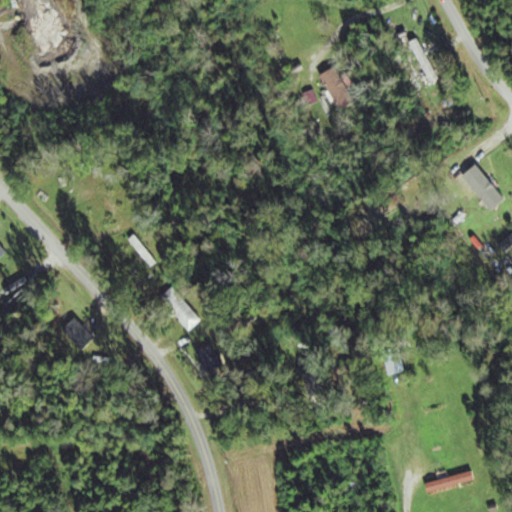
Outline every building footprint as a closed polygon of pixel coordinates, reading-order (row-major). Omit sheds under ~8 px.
[(323,77),(345,112),(362,101),(341,66),(323,77)] [(499,179),(489,169),(483,175),(476,168),(460,185),(478,201),(499,179)] [(125,219),(112,189),(104,193),(116,223),(125,219)] [(511,252),(511,235),(503,244),(511,253),(511,252)] [(13,251),(0,237),(0,261),(1,263),(13,251)] [(206,318),(177,288),(164,299),(194,330),(206,318)] [(67,330),(88,352),(101,338),(80,317),(67,330)] [(210,375),(231,367),(221,342),(201,350),(210,375)] [(409,372),(406,350),(395,352),(397,373),(409,372)] [(432,492),(482,481),(479,471),(430,483),(432,492)]
